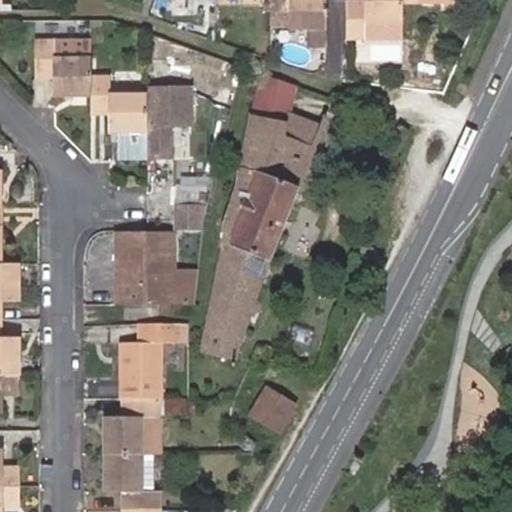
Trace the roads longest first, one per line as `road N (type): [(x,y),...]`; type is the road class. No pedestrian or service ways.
road 1 (tertiary): [(282,511),(511,68)]
road 2 (residential): [(60,203),(62,511)]
